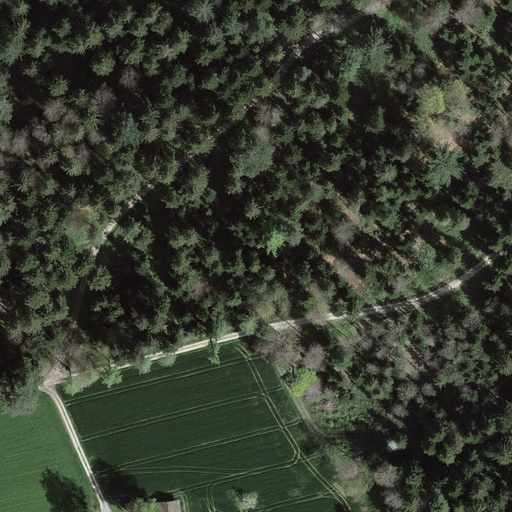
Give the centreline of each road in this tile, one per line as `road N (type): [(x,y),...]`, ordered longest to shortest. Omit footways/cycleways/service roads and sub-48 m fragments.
road 1 (track): [(384,0),(281,59),(220,128),(110,225),(45,386)]
road 2 (track): [(511,241),(410,306),(326,315),(45,386)]
road 3 (track): [(171,0),(304,44)]
